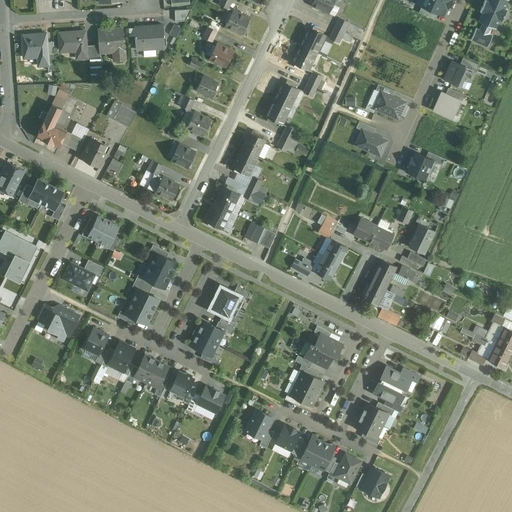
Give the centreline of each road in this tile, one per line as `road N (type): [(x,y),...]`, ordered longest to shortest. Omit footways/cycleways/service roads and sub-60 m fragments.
road 1 (residential): [(183,230),(288,6)]
road 2 (residential): [(93,184),(6,353)]
road 3 (residential): [(466,0),(396,160)]
road 4 (residential): [(406,511),(478,377)]
road 5 (residential): [(2,21),(134,12),(142,0)]
road 6 (residential): [(222,249),(340,309)]
